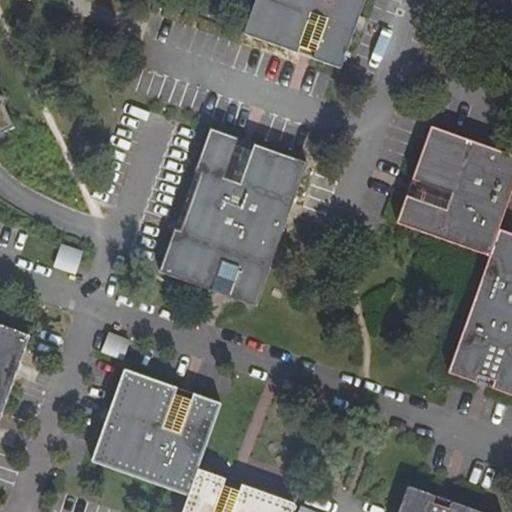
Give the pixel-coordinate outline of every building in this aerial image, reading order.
[(255,0),(244,33),(243,36),(244,37),(257,0),(255,0)] [(257,0),(244,37),(296,55),(299,47),(314,53),(311,60),(340,71),(361,11),(364,0),(257,0)] [(478,6),(486,20),(493,16),(485,2),(478,6)] [(299,47),(296,55),(311,60),(314,53),(299,47)] [(0,133),(13,127),(0,99),(0,133)] [(491,258),(501,229),(500,228),(511,192),(511,154),(432,126),(413,179),(420,181),(414,198),(407,195),(396,224),(490,257),(491,258)] [(158,274),(214,293),(217,285),(227,289),(225,296),(256,307),(307,163),(253,144),(251,151),(235,146),(237,139),(210,129),(158,274)] [(253,144),(237,139),(235,146),(251,151),(253,144)] [(420,181),(413,179),(407,195),(414,198),(420,181)] [(481,287),(450,375),(461,379),(464,372),(481,382),(483,377),(492,380),(490,385),(497,388),(507,387),(505,394),(511,396),(511,232),(501,229),(491,258),(481,287)] [(63,244),(56,267),(78,275),(86,252),(63,244)] [(217,285),(214,293),(225,296),(227,289),(217,285)] [(448,374),(450,375),(481,287),(479,286),(448,374)] [(0,420),(31,335),(0,323),(0,420)] [(112,333),(105,352),(126,360),(133,340),(112,333)] [(199,469),(222,404),(195,394),(193,401),(176,395),(177,388),(126,369),(92,461),(189,497),(199,469)] [(464,372),(461,379),(505,394),(507,387),(497,388),(490,385),(492,380),(483,377),(481,382),(464,372)] [(195,394),(177,388),(176,395),(193,401),(195,394)] [(183,511),(293,511),(297,504),(244,486),(241,492),(224,486),(227,479),(199,469),(189,497),(183,511)] [(241,492),(244,486),(227,479),(224,486),(241,492)] [(479,511),(465,507),(463,511),(458,511),(447,505),(445,509),(436,506),(437,502),(431,498),(418,499),(420,491),(408,487),(398,511),(479,511)] [(458,511),(463,511),(465,507),(420,491),(418,499),(431,498),(437,502),(436,506),(445,509),(447,505),(458,511)]
